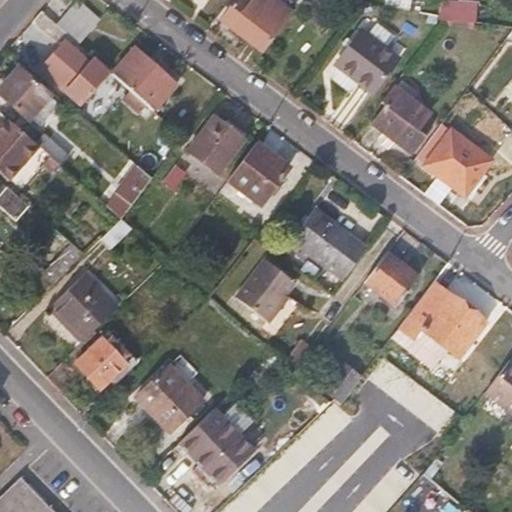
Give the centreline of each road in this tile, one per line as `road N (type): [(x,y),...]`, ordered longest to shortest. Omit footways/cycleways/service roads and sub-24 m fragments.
road 1 (residential): [(136,0),(483,258)]
road 2 (residential): [(0,366),(140,511)]
